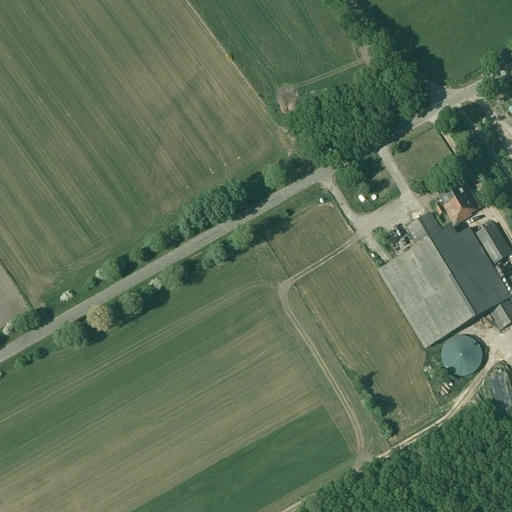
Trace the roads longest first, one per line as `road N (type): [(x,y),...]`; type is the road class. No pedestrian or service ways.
road 1 (tertiary): [(0,355),(447,103)]
road 2 (unclassified): [(447,103),(348,0)]
